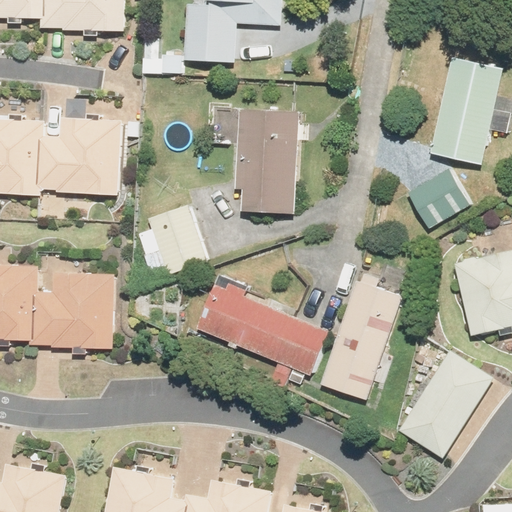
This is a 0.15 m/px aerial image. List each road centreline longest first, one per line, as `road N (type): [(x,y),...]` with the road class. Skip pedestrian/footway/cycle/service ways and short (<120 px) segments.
road 1 (residential): [(0,409),(101,418),(247,412),(313,437),(401,511)]
road 2 (residential): [(426,511),(467,483),(511,425)]
